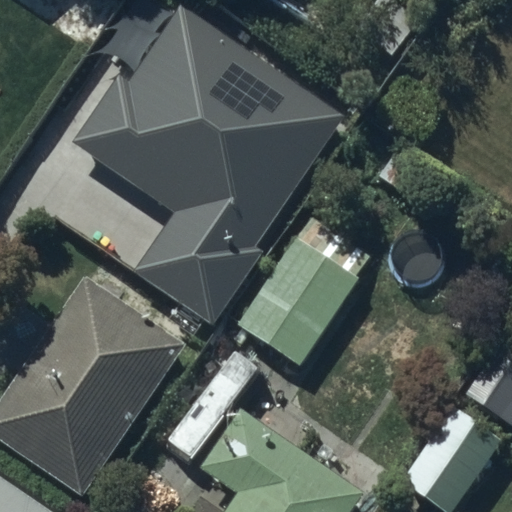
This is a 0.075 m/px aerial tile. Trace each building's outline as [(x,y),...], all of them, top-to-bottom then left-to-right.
[(432,23),(402,0),(388,0),(362,35),(401,64),(432,23)] [(125,76),(77,150),(40,207),(223,327),(354,121),(187,12),(139,85),(125,76)] [(315,377),(391,262),(322,213),(244,330),(315,377)] [(3,285),(0,288),(0,384),(49,320),(3,285)] [(193,353),(94,286),(0,424),(0,441),(91,503),(193,353)] [(473,511),(511,453),(511,440),(463,408),(412,486),(450,511),(473,511)] [(365,511),(377,496),(261,419),(256,415),(214,477),(244,497),(234,511),(365,511)] [(38,511),(0,482),(0,511),(38,511)]
